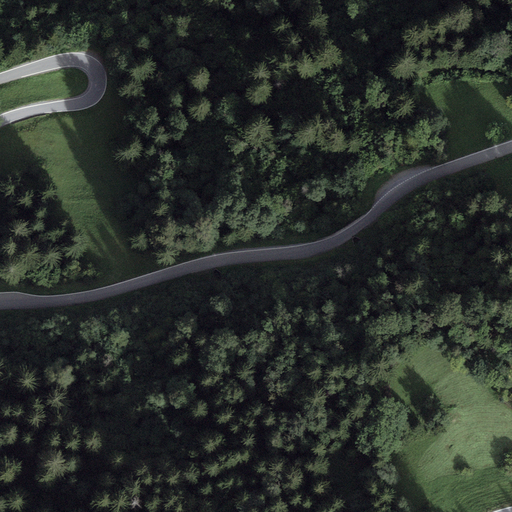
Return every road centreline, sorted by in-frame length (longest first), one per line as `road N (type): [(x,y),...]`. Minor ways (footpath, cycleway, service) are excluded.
road 1 (tertiary): [(511,144),(393,181),(349,235),(326,246),(222,260),(94,295),(0,299)]
road 2 (tertiary): [(0,122),(84,101),(98,86),(93,65),(76,59),(0,78)]
